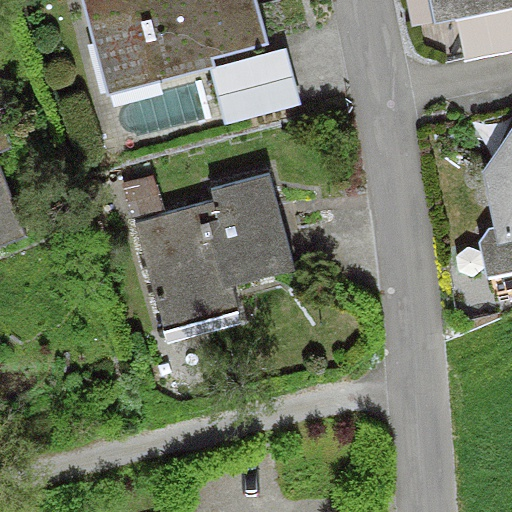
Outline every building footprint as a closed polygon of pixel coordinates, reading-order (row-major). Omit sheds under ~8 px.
[(252,0),(104,0),(103,1),(102,3),(102,4),(101,5),(100,6),(99,9),(100,10),(99,11),(98,13),(98,14),(97,16),(97,18),(97,20),(97,21),(97,22),(97,24),(97,25),(97,28),(97,29),(97,31),(97,32),(97,33),(97,35),(97,36),(98,39),(98,40),(99,42),(100,43),(100,44),(100,46),(101,48),(102,49),(103,50),(104,52),(104,53),(106,54),(107,55),(107,56),(109,57),(110,59),(111,60),(112,61),(113,62),(115,63),(116,64),(117,65),(119,66),(120,66),(121,67),(123,68),(124,68),(126,70),(127,70),(129,71),(130,71),(132,72),(133,72),(135,72),(137,72),(138,73),(140,73),(141,73),(143,73),(144,73),(146,73),(147,73),(149,72),(151,72),(153,72),(154,72),(264,42),(256,10),(252,0)] [(511,0),(429,0),(434,18),(511,1),(511,0)] [(303,105),(288,50),(212,70),(227,126),(303,105)] [(511,130),(485,172),(497,228),(488,230),(479,242),(486,271),(511,265),(511,130)] [(291,268),(289,261),(274,205),(265,173),(207,189),(210,200),(131,222),(154,305),(291,268)] [(0,176),(0,243),(22,235),(0,176)]
